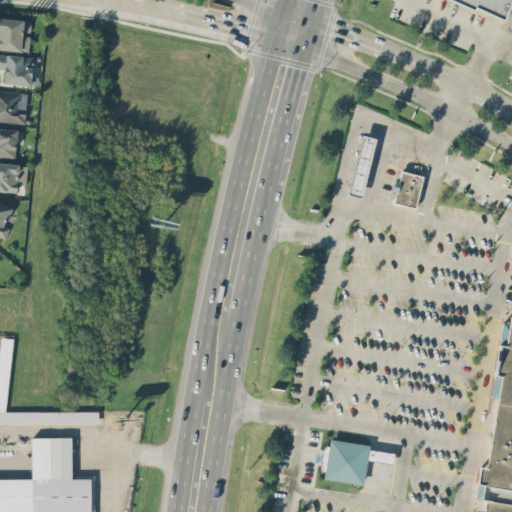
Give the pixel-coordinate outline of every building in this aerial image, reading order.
[(511,0),(455,0),(504,20),(511,0)] [(0,48),(28,50),(30,19),(0,17),(0,48)] [(1,82),(36,84),(37,73),(32,73),(33,55),(0,53),(0,70),(2,70),(1,82)] [(0,120),(24,122),(26,90),(0,88),(0,120)] [(0,154),(14,155),(15,127),(0,126),(0,154)] [(346,194),(361,197),(374,136),(359,133),(346,194)] [(25,183),(27,163),(0,161),(0,189),(15,191),(16,182),(25,183)] [(422,174),(398,169),(392,202),(415,207),(422,174)] [(0,236),(2,237),(15,209),(0,201),(0,236)] [(511,314),(506,314),(479,488),(511,493),(511,314)] [(0,423),(97,423),(97,409),(5,410),(12,338),(0,336),(0,423)] [(0,511),(92,511),(92,475),(72,475),(72,436),(31,436),(31,477),(0,477),(0,511)] [(326,439),(320,477),(362,483),(366,458),(391,462),(393,449),(326,439)]
